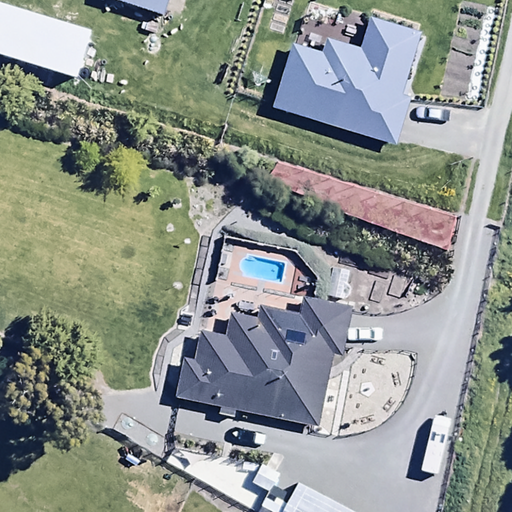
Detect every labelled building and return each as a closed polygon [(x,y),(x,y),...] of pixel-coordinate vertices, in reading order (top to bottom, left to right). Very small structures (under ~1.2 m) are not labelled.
[(171,0),(105,0),(104,6),(164,25),(171,0)] [(420,42),(336,16),(328,47),(324,46),(320,59),(291,50),(271,115),(396,155),(411,105),(401,102),(420,42)] [(297,319),(258,312),(254,328),(224,322),(220,343),(197,339),(192,369),(182,367),(175,411),(322,435),(334,363),(342,364),(351,312),(300,304),(297,319)] [(280,479),(256,470),(248,495),(270,504),(280,479)] [(339,511),(297,490),(286,511),(339,511)]
